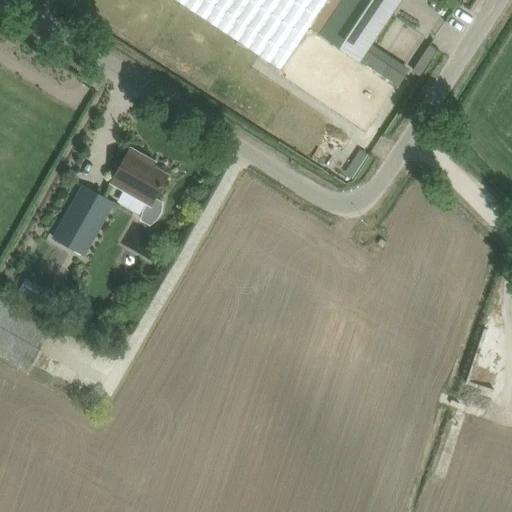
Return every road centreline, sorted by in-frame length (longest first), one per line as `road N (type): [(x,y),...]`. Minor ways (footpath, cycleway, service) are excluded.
road 1 (unclassified): [(357,211),(330,206),(10,0)]
road 2 (unclassified): [(357,211),(414,144),(506,0)]
road 3 (track): [(414,144),(511,243)]
